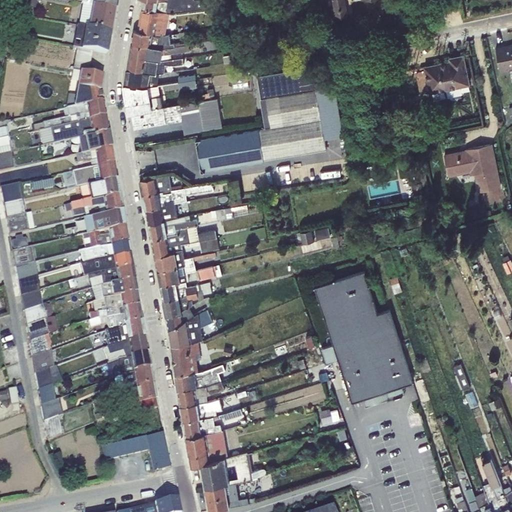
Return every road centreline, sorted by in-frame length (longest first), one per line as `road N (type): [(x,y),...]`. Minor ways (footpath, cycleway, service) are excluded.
road 1 (residential): [(183,480),(116,125),(111,79),(124,0)]
road 2 (residential): [(65,503),(40,449),(0,233)]
road 3 (unknown): [(368,468),(361,424),(396,418),(430,511)]
road 4 (unknown): [(245,511),(368,468)]
road 5 (residential): [(183,480),(65,503)]
